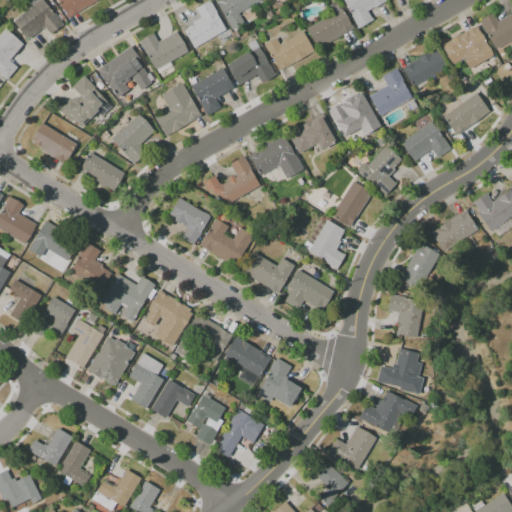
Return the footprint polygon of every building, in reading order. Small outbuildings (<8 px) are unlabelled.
[(45,0),(65,26),(53,36),(47,28),(31,41),(16,22),(45,0)] [(101,0),(71,20),(68,16),(70,15),(60,0),(101,0)] [(218,1),(219,0),(265,0),(241,14),(247,24),(235,31),(218,1)] [(376,21),(361,30),(360,28),(360,27),(354,16),(355,16),(345,0),(387,0),(389,2),(371,12),(375,20),(375,19),(376,21)] [(187,32),(189,30),(187,27),(203,18),(198,10),(212,1),(219,14),(229,31),(197,49),(187,32)] [(321,50),(309,29),(343,10),(353,26),(354,25),(356,29),(321,50)] [(511,42),(498,50),(483,21),(497,14),(501,22),(511,15),(511,42)] [(473,70),(468,60),(455,66),(444,46),(480,26),(497,57),(473,70)] [(0,39),(8,30),(26,45),(12,62),(20,69),(10,81),(0,72),(0,39)] [(281,72),(266,46),(278,39),(281,45),(285,43),(284,42),(290,39),(290,40),(305,32),(316,53),(281,72)] [(179,33),(190,52),(159,71),(149,54),(149,55),(143,44),(142,45),(141,44),(156,35),(161,43),(179,33)] [(100,72),(133,47),(146,66),(144,67),(150,76),(149,77),(154,84),(144,91),(133,76),(133,81),(127,85),(131,90),(120,98),(100,72)] [(265,84),(259,76),(242,86),(230,67),(261,48),(277,75),(279,74),(279,75),(265,84)] [(453,70),(417,90),(406,69),(442,50),(453,70)] [(225,69),(236,89),(218,99),(223,108),(210,116),(203,104),(194,87),(225,69)] [(414,99),(382,117),(371,97),(390,87),(384,77),(398,69),(405,82),(404,83),(414,99)] [(75,88),(86,77),(98,89),(97,89),(110,103),(84,128),(76,120),(74,122),(62,110),(73,100),(75,102),(79,97),(80,99),(83,96),(75,88)] [(185,84),(204,117),(168,137),(157,117),(171,109),(163,96),(185,84)] [(458,137),(445,118),(479,94),(492,113),(458,137)] [(377,120),(345,139),(329,110),(342,102),(348,110),(366,99),(378,120),(377,120)] [(141,115),(157,132),(142,146),(149,154),(137,165),(127,154),(109,135),(120,124),(126,130),(141,115)] [(342,142),(325,152),(321,144),(302,155),(291,135),(327,115),(342,142)] [(416,163),(402,144),(433,122),(444,138),(445,137),(454,150),(440,160),(433,150),(416,163)] [(79,145),(69,162),(67,165),(42,150),(43,148),(35,143),(35,142),(34,141),(44,124),(79,145)] [(306,170),(290,180),(282,166),(263,177),(251,157),(283,137),(285,141),(288,139),(306,170)] [(386,197),(361,175),(360,172),(360,169),(361,167),(363,165),(366,164),(369,165),(370,166),(388,147),(403,161),(402,163),(402,164),(396,170),(398,171),(391,178),(399,185),(386,197)] [(93,154),(127,175),(116,192),(108,186),(107,188),(81,172),(83,169),(83,170),(93,154)] [(223,197),(217,195),(214,190),(210,192),(206,184),(218,177),(222,184),(225,185),(232,182),(230,179),(237,176),(238,178),(239,177),(232,165),(247,157),(254,170),(253,171),(262,186),(231,204),(227,199),(225,200),(223,197)] [(353,229),(333,217),(355,183),(372,194),(370,196),(372,197),(353,229)] [(511,218),(493,232),(480,215),(482,213),(475,204),(489,194),(495,203),(511,191),(511,218)] [(27,243),(0,226),(0,219),(6,209),(5,208),(12,198),(10,197),(11,196),(27,205),(22,213),(39,224),(27,243)] [(196,246),(183,238),(189,229),(185,226),(186,224),(184,223),(183,225),(174,219),(175,218),(171,216),(182,198),(213,218),(196,246)] [(480,231),(446,254),(432,235),(467,210),(470,215),(480,231)] [(202,247),(218,220),(231,228),(227,235),(235,240),(243,229),(256,237),(238,267),(228,261),(227,262),(202,247)] [(339,271),(310,253),(329,221),(347,232),(341,241),(344,243),(339,251),(348,256),(339,271)] [(30,251),(48,222),(82,243),(70,263),(49,249),(43,258),(30,251)] [(108,265),(106,267),(114,272),(117,274),(106,291),(75,271),(84,257),(83,256),(91,243),(104,252),(99,260),(108,265)] [(422,245),(441,255),(421,291),(402,281),(422,245)] [(280,295),(244,273),(256,253),(279,267),(283,259),(297,267),(280,295)] [(0,255),(9,261),(4,268),(13,274),(0,293),(0,255)] [(336,293),(324,313),(306,302),(300,311),(286,303),(304,274),(336,293)] [(158,285),(136,322),(125,315),(130,307),(125,303),(118,315),(108,309),(109,306),(103,302),(113,286),(114,287),(122,275),(139,285),(144,276),(147,278),(146,278),(158,285)] [(11,290),(17,280),(44,295),(27,325),(12,316),(22,298),(19,296),(20,295),(11,290)] [(155,329),(152,329),(148,327),(145,324),(144,321),(151,310),(160,295),(159,294),(161,291),(193,310),(192,313),(195,315),(185,331),(162,318),(155,329)] [(425,303),(419,339),(399,335),(400,326),(398,325),(400,314),(390,312),(393,295),(426,301),(425,303)] [(62,338),(48,330),(44,338),(30,330),(38,316),(53,324),(57,319),(46,313),(55,298),(78,311),(62,338)] [(218,363),(203,354),(206,350),(197,345),(188,359),(177,352),(200,316),(208,322),(209,320),(227,331),(227,332),(234,336),(218,363)] [(86,369),(68,359),(81,337),(73,331),(80,320),(106,336),(86,369)] [(117,387),(114,385),(114,387),(108,383),(109,382),(108,381),(108,380),(105,378),(104,380),(90,372),(110,338),(117,342),(118,340),(129,347),(128,349),(137,354),(117,387)] [(226,357),(238,338),(274,359),(262,379),(226,357)] [(411,390),(394,385),(394,386),(379,382),(383,367),(393,369),(398,348),(421,354),(411,390)] [(131,377),(146,354),(165,366),(159,377),(165,381),(148,410),(133,401),(143,385),(131,377)] [(279,360),(293,368),(288,377),(306,388),(294,408),(292,407),(292,408),(275,399),(273,403),(259,395),(279,360)] [(153,411),(172,381),(197,397),(191,407),(183,401),(182,403),(179,401),(168,419),(153,411)] [(391,434),(361,419),(368,405),(378,410),(382,402),(384,403),(389,392),(419,407),(413,419),(402,414),(391,434)] [(228,409),(221,420),(225,422),(219,433),(212,446),(198,438),(203,430),(189,422),(197,409),(198,410),(206,396),(228,409)] [(231,459),(216,450),(240,410),(266,426),(255,444),(244,437),(231,459)] [(359,469),(330,452),(338,438),(347,444),(358,426),(378,438),(359,469)] [(31,451),(37,441),(46,446),(47,445),(50,446),(60,429),(75,438),(58,467),(31,451)] [(78,442),(93,451),(82,470),(84,471),(84,472),(92,478),(86,488),(60,472),(78,442)] [(348,482),(333,497),(338,502),(331,509),(318,496),(324,489),(323,488),(326,485),(308,469),(320,456),(348,482)] [(0,489),(0,475),(9,471),(14,480),(17,479),(19,482),(25,479),(25,478),(31,475),(44,500),(35,504),(32,499),(15,509),(10,500),(7,502),(0,489)] [(106,482),(115,488),(116,486),(119,488),(129,471),(143,480),(126,508),(119,504),(114,511),(94,500),(99,491),(100,492),(106,482)] [(131,511),(130,511),(148,482),(162,491),(152,508),(155,510),(154,511),(131,511)] [(476,511),(475,510),(484,505),(503,492),(511,506),(511,511),(476,511)] [(475,510),(469,501),(478,496),(484,505),(475,510)] [(271,511),(284,501),(294,511),(304,511),(309,508),(312,511),(271,511)]
